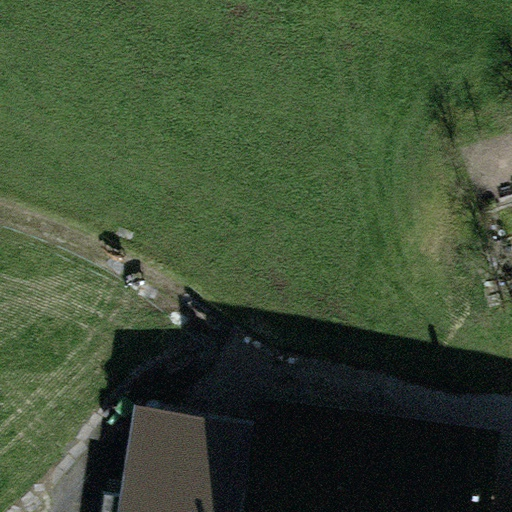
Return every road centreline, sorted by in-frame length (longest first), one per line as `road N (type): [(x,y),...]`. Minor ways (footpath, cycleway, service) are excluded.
road 1 (track): [(0,218),(91,246),(234,329),(256,368)]
road 2 (track): [(48,511),(256,368)]
